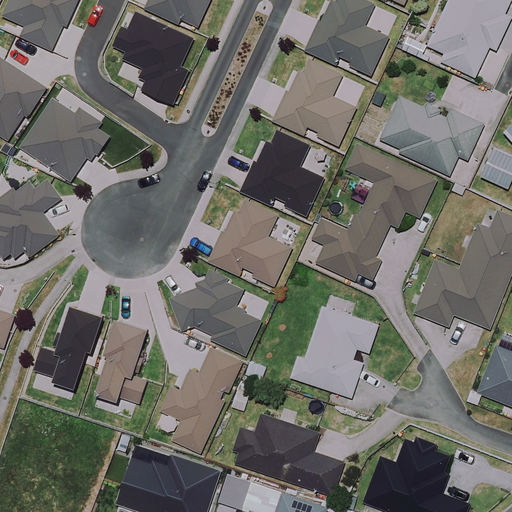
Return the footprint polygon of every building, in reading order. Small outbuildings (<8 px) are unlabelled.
[(63,25),(70,29),(83,0),(11,0),(4,17),(29,28),(24,39),(52,51),(63,25)] [(151,0),(146,11),(178,27),(182,20),(200,29),(213,0),(151,0)] [(334,62),(338,64),(341,58),(354,65),(352,69),(372,79),(392,40),(364,26),(375,5),(365,0),(334,0),(309,49),(334,62)] [(385,0),(403,9),(408,0),(385,0)] [(511,4),(511,0),(451,0),(430,46),(446,54),(442,62),(476,78),(490,47),(497,50),(511,18),(511,17),(507,16),(511,4)] [(193,40),(140,15),(132,31),(126,28),(116,50),(128,55),(125,61),(143,70),(138,81),(148,85),(144,93),(175,107),(191,72),(180,67),(193,40)] [(0,133),(9,140),(25,116),(30,119),(49,90),(1,59),(0,60),(0,133)] [(304,136),(308,128),(320,134),(319,137),(340,146),(357,109),(333,99),(344,75),(309,59),(294,91),(291,89),(276,122),(304,136)] [(428,107),(403,96),(382,144),(453,174),(461,155),(470,159),(486,121),(432,98),(428,107)] [(77,116),(54,100),(22,148),(72,182),(88,158),(93,161),(113,131),(81,109),(77,116)] [(311,145),(281,131),(275,144),(270,142),(246,193),(273,206),(277,198),(290,204),(288,209),(306,218),(325,179),(300,168),(311,145)] [(439,182),(359,143),(346,170),(376,184),(352,233),(324,220),(314,241),(328,247),(320,263),(355,280),(358,274),(373,281),(383,261),(376,257),(392,224),(403,230),(412,212),(422,217),(439,182)] [(511,180),(511,152),(498,145),(483,176),(508,189),(511,180)] [(26,252),(32,259),(63,238),(45,211),(63,199),(44,170),(0,199),(0,211),(0,212),(0,211),(0,253),(5,259),(11,255),(14,260),(26,252)] [(279,216),(249,201),(242,214),(238,212),(213,261),(241,275),(244,267),(255,273),(253,277),(276,289),(296,251),(268,237),(279,216)] [(493,230),(480,225),(475,237),(462,231),(456,245),(469,250),(461,269),(439,260),(416,314),(449,329),(455,315),(490,330),(511,279),(511,213),(502,209),(493,230)] [(200,290),(174,300),(183,333),(197,327),(216,335),(213,342),(248,358),(264,320),(234,306),(244,293),(224,273),(213,272),(210,280),(199,282),(200,290)] [(380,325),(324,306),(307,357),(300,355),(292,376),(354,397),(366,364),(353,360),(358,347),(371,352),(380,325)] [(104,317),(76,307),(66,335),(62,334),(56,352),(46,349),(37,373),(59,381),(58,384),(77,391),(104,317)] [(14,314),(0,309),(0,353),(4,337),(8,338),(14,314)] [(112,362),(101,398),(120,404),(122,399),(143,406),(151,380),(139,376),(153,331),(121,321),(109,360),(112,362)] [(511,352),(499,347),(481,392),(511,405),(511,352)] [(244,361),(213,348),(202,375),(191,370),(182,391),(170,387),(160,411),(183,421),(175,440),(205,453),(244,361)] [(321,432),(265,412),(258,433),(244,429),(233,460),(333,495),(345,463),(314,452),(321,432)] [(466,511),(469,504),(443,494),(450,475),(445,473),(451,456),(436,451),(438,446),(418,438),(416,443),(409,440),(400,464),(384,458),(367,503),(391,511),(466,511)] [(174,457),(171,467),(155,462),(154,464),(136,458),(121,505),(144,511),(206,511),(219,471),(174,457)] [(326,511),(328,507),(283,491),(276,511),(257,511),(253,510),(252,511),(326,511)]
